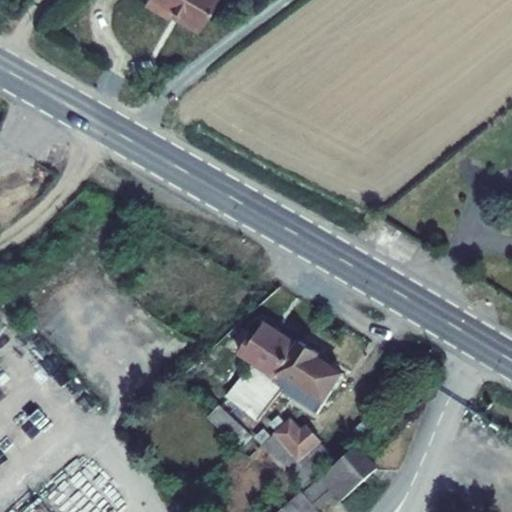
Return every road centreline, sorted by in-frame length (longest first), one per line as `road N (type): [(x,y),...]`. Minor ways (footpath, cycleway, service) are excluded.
road 1 (secondary): [(0,66),(511,360)]
road 2 (track): [(107,126),(58,196),(0,244)]
